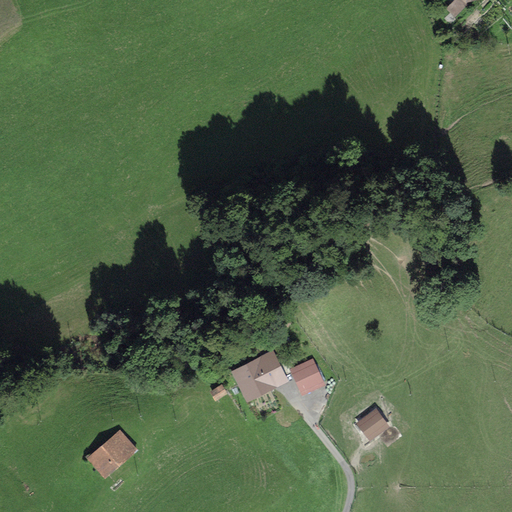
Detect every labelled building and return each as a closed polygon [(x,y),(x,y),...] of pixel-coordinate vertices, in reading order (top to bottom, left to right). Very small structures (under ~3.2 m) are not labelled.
[(467,5),(466,2),(472,0),(455,0),(448,7),(456,15),(467,5)] [(460,247),(449,247),(449,259),(460,259),(460,247)] [(284,352),(271,359),(271,358),(253,367),(250,363),(244,366),(246,370),(239,373),(249,393),(293,371),(295,370),(293,368),(284,352)] [(313,359),(293,368),(295,370),(293,371),(303,394),(324,384),(313,359)] [(227,393),(222,385),(212,391),(217,399),(227,393)] [(371,438),(387,425),(376,411),(360,423),(371,438)] [(106,472),(134,447),(121,433),(93,458),(106,472)]
